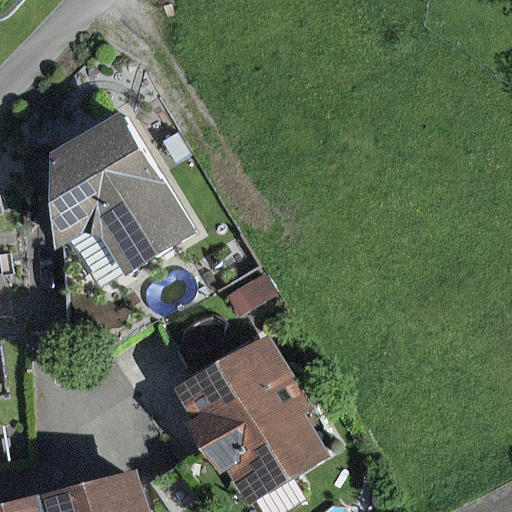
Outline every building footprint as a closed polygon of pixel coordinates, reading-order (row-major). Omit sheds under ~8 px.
[(143,105),(72,143),(80,249),(93,241),(119,287),(213,231),(143,105)] [(0,384),(16,382),(2,305),(14,303),(2,221),(0,220),(0,384)] [(293,329),(199,382),(268,503),(362,450),(293,329)] [(175,511),(163,465),(70,490),(75,511),(175,511)] [(0,511),(75,511),(70,490),(0,507),(0,511)]
